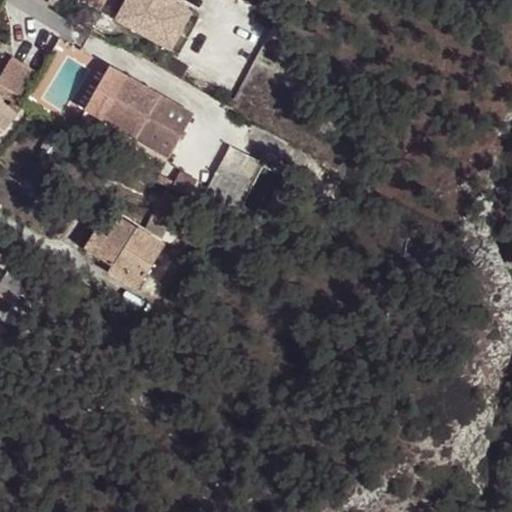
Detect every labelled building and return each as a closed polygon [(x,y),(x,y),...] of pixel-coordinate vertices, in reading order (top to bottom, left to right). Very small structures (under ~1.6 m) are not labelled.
[(85,0),(83,4),(106,16),(114,0),(85,0)] [(124,0),(114,18),(169,49),(190,12),(174,3),(175,0),(130,0),(131,0),(130,0),(124,0)] [(0,56),(0,83),(13,93),(30,71),(4,52),(0,56)] [(134,87),(136,83),(105,64),(81,106),(98,116),(120,79),(134,87)] [(98,116),(165,155),(189,113),(136,83),(134,87),(120,79),(98,116)] [(0,134),(17,114),(0,100),(0,134)] [(54,154),(64,139),(54,131),(44,147),(54,154)] [(229,146),(213,182),(243,196),(259,159),(229,146)] [(164,188),(181,198),(190,183),(173,173),(164,188)] [(143,232),(159,241),(166,228),(175,234),(188,211),(179,206),(180,204),(165,195),(143,232)] [(162,249),(118,221),(105,242),(94,260),(108,269),(125,279),(129,273),(143,281),(162,249)] [(94,260),(105,242),(95,235),(83,253),(94,260)] [(135,294),(143,281),(129,273),(125,279),(108,269),(105,275),(135,294)] [(7,273),(0,282),(0,320),(1,321),(26,288),(7,273)]
